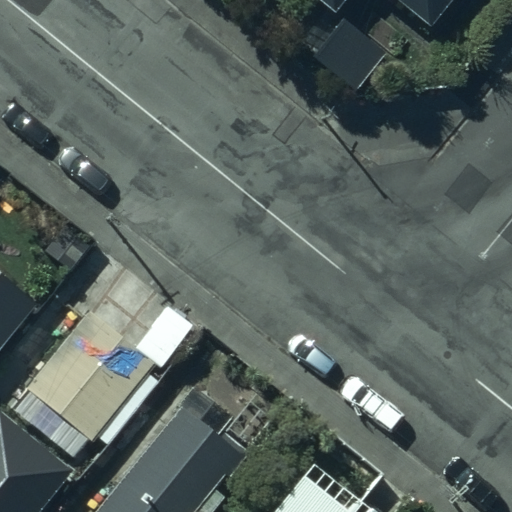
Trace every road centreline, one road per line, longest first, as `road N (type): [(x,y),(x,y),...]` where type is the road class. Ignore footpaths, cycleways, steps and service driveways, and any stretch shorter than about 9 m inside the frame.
road 1 (residential): [(4,0),(402,327)]
road 2 (residential): [(402,327),(511,194)]
road 3 (residential): [(402,327),(511,415)]
